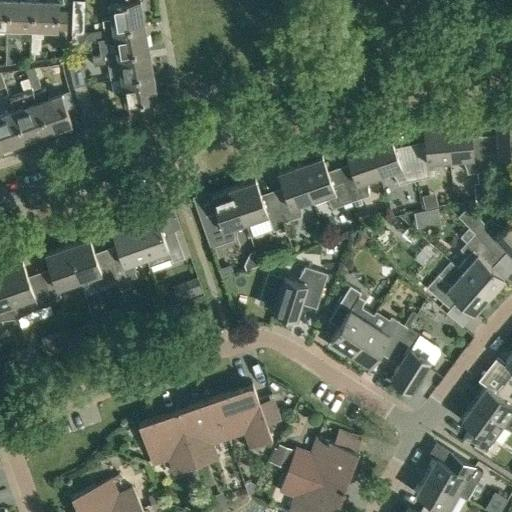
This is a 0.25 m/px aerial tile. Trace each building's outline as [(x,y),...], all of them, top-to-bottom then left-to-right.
[(0,0),(0,28),(7,29),(8,0),(0,0)] [(23,30),(32,30),(33,0),(8,0),(7,29),(6,62),(16,62),(17,37),(22,37),(23,30)] [(67,36),(67,30),(68,13),(59,12),(60,1),(44,0),(33,0),(32,30),(31,52),(40,53),(41,36),(43,37),(43,30),(58,31),(58,35),(67,36)] [(103,20),(105,30),(147,23),(143,0),(119,0),(120,1),(108,3),(111,19),(103,20)] [(86,1),(74,1),(72,35),(84,33),(86,1)] [(147,23),(105,30),(90,33),(92,40),(106,37),(107,42),(114,40),(117,53),(152,47),(147,23)] [(89,33),(84,34),(78,35),(80,43),(80,44),(90,42),(90,40),(89,33)] [(156,72),(152,47),(117,53),(101,56),(95,57),(96,64),(108,62),(111,80),(113,79),(121,78),(156,72)] [(156,72),(121,78),(113,79),(115,88),(122,87),(125,104),(160,98),(156,72)] [(30,78),(32,86),(34,91),(34,92),(43,90),(38,76),(30,78)] [(24,88),(32,86),(30,78),(22,81),(24,88)] [(76,88),(86,120),(98,117),(88,84),(76,88)] [(25,140),(48,132),(37,101),(34,92),(34,91),(10,99),(14,109),(25,140)] [(72,124),(61,93),(37,101),(48,132),(72,124)] [(14,109),(0,114),(0,146),(1,149),(25,140),(14,109)] [(497,139),(484,140),(486,165),(498,164),(498,154),(511,153),(511,117),(496,118),(497,139)] [(486,170),(486,165),(484,140),(471,141),(469,119),(446,122),(450,158),(462,157),(466,168),(467,172),(486,170)] [(425,145),(410,148),(417,179),(428,176),(436,175),(436,171),(438,159),(450,158),(446,122),(423,124),(425,145)] [(367,139),(379,174),(390,170),(397,180),(399,184),(406,181),(417,179),(410,148),(396,152),(389,132),(367,139)] [(352,167),(340,171),(351,200),(370,194),(368,190),(368,178),(379,174),(367,139),(345,147),(352,167)] [(322,155),(300,163),(312,197),(314,202),(327,198),(331,203),(332,207),(351,200),(340,171),(329,175),(322,155)] [(285,191),(274,195),(283,221),(302,215),(301,213),(301,201),(312,197),(300,163),(278,171),(285,191)] [(283,221),(274,195),(262,198),(255,178),(233,186),(245,221),(267,213),(273,230),(285,226),(283,221)] [(245,221),(233,186),(211,194),(218,214),(207,218),(216,245),(235,238),(235,237),(234,225),(245,221)] [(474,232),(497,254),(505,245),(511,252),(511,218),(503,226),(493,220),(490,217),(484,222),(468,204),(457,215),(468,226),(474,232)] [(172,261),(184,257),(175,229),(163,233),(156,214),(156,213),(154,214),(153,209),(136,215),(138,220),(134,221),(146,255),(149,265),(171,257),(172,261)] [(107,253),(117,279),(118,282),(137,275),(135,272),(135,259),(146,255),(134,221),(112,229),(119,249),(107,253)] [(460,235),(466,241),(460,248),(463,251),(467,256),(458,266),(462,270),(489,294),(505,276),(489,262),(497,254),(474,232),(468,226),(460,235)] [(98,286),(117,279),(107,253),(96,257),(89,237),(67,244),(79,279),(90,275),(98,285),(98,286)] [(79,279),(67,244),(45,252),(52,272),(41,276),(49,300),(61,296),(57,286),(79,279)] [(2,267),(0,268),(18,317),(31,309),(50,303),(49,300),(41,276),(29,280),(22,260),(21,260),(16,258),(4,262),(2,267)] [(280,291),(264,286),(259,302),(274,307),(273,310),(296,317),(303,297),(318,302),(328,272),(304,265),(303,269),(296,279),(284,275),(280,291)] [(0,323),(3,322),(2,319),(18,317),(0,268),(0,267),(0,323)] [(474,312),(489,294),(462,270),(454,279),(443,274),(440,271),(426,286),(450,307),(458,298),(474,312)] [(350,351),(370,320),(376,310),(376,309),(373,313),(362,306),(363,302),(365,299),(359,295),(361,291),(350,284),(331,314),(342,321),(330,339),(331,339),(328,343),(344,353),(347,349),(350,351)] [(381,346),(391,352),(408,326),(403,323),(391,315),(389,318),(383,329),(370,320),(350,351),(370,364),(378,350),(381,346)] [(425,337),(408,326),(391,352),(401,359),(399,363),(390,377),(410,389),(412,387),(416,389),(423,378),(419,376),(429,360),(433,363),(440,351),(439,345),(425,337)] [(286,387),(268,377),(273,392),(286,387)] [(511,385),(505,380),(496,391),(486,384),(473,401),(504,424),(511,429),(511,385)] [(238,387),(214,395),(232,446),(229,435),(246,429),(251,445),(249,445),(250,447),(272,439),(268,426),(260,403),(253,382),(238,387)] [(189,404),(176,408),(196,465),(218,458),(218,456),(216,457),(210,441),(227,435),(231,446),(232,446),(214,395),(189,404)] [(486,450),(504,424),(473,401),(461,418),(471,425),(463,435),(486,450)] [(164,413),(138,422),(139,424),(147,446),(153,463),(154,463),(153,461),(170,455),(176,471),(174,471),(174,473),(188,468),(196,465),(176,408),(164,413)] [(358,450),(356,449),(333,441),(317,435),(316,436),(318,437),(312,454),(296,448),(297,446),(296,446),(294,449),(287,467),(344,488),(358,450)] [(287,467),(294,449),(279,443),(277,447),(273,446),(268,460),(287,467)] [(483,470),(453,451),(447,462),(436,456),(426,474),(459,493),(467,498),(483,470)] [(196,465),(188,468),(193,484),(201,481),(196,465)] [(292,511),(334,511),(344,488),(287,467),(279,489),(280,490),(281,488),(297,494),(291,511),(280,507),(292,511)] [(419,510),(423,511),(448,511),(459,493),(426,474),(415,492),(426,498),(419,510)] [(111,476),(73,493),(71,494),(78,511),(130,511),(142,507),(133,485),(132,486),(132,488),(117,495),(110,478),(112,477),(111,476)] [(148,495),(151,503),(159,500),(156,492),(148,495)] [(224,495),(212,500),(216,511),(219,511),(228,509),(224,495)] [(159,500),(151,503),(154,511),(162,508),(159,500)]
